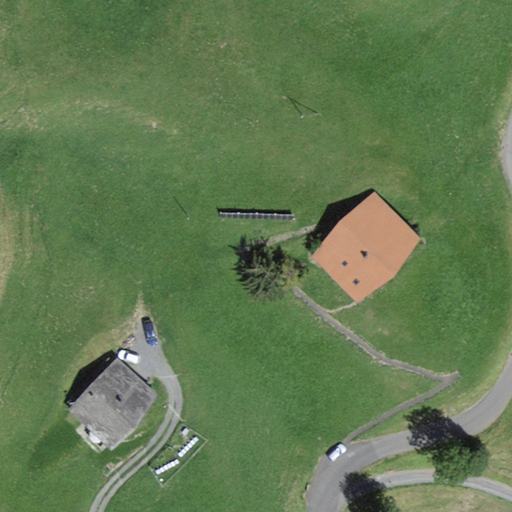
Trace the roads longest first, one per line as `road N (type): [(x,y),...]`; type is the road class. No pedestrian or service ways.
road 1 (unclassified): [(511,373),(485,412),(456,428),(347,460),(329,481),(322,511)]
road 2 (track): [(511,493),(448,474),(407,474),(322,510)]
road 3 (track): [(152,353),(177,393),(176,412),(99,511)]
